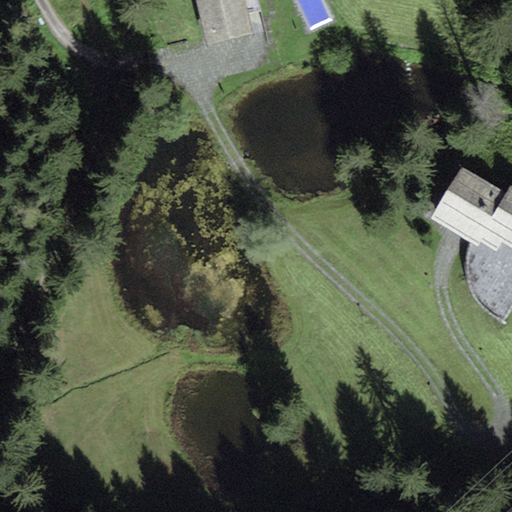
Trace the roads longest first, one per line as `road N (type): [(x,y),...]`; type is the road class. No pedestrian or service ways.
road 1 (track): [(450,244),(439,278),(445,308),(502,414),(498,430),(465,428),(406,343),(298,242),(252,185),(183,69),(98,65),(63,41),(38,0)]
road 2 (track): [(0,389),(97,146),(98,65)]
